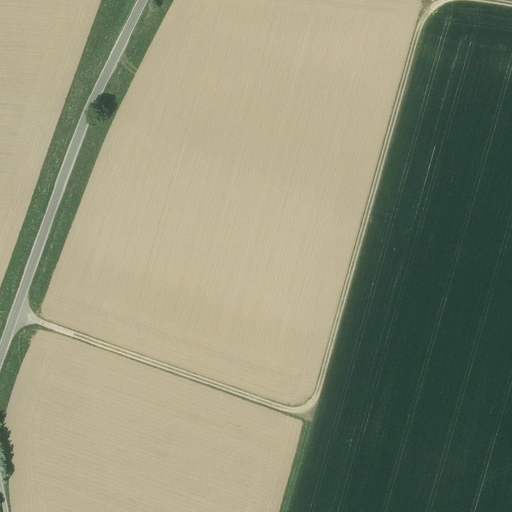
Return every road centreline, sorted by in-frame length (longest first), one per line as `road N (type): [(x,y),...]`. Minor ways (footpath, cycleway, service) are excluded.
road 1 (track): [(444,0),(418,28),(311,416)]
road 2 (unclassified): [(144,0),(93,100),(0,357)]
road 3 (track): [(14,315),(311,416)]
